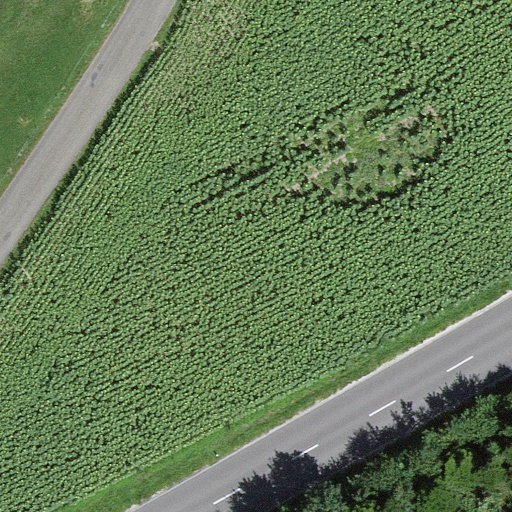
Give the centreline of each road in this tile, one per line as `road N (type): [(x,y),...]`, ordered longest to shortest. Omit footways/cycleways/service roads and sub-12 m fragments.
road 1 (secondary): [(199,511),(511,335)]
road 2 (unclassified): [(154,0),(0,239)]
